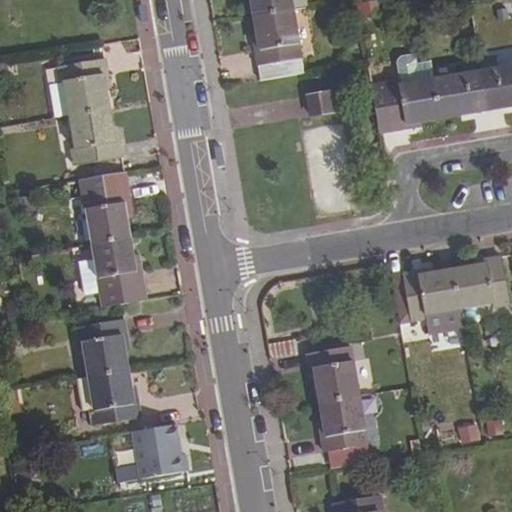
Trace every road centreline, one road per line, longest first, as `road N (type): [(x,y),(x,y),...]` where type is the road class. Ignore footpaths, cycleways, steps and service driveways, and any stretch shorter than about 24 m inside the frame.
road 1 (tertiary): [(171,0),(213,270)]
road 2 (tertiary): [(213,270),(256,511)]
road 3 (residential): [(410,234),(213,270)]
road 4 (residential): [(511,145),(407,163),(410,234)]
